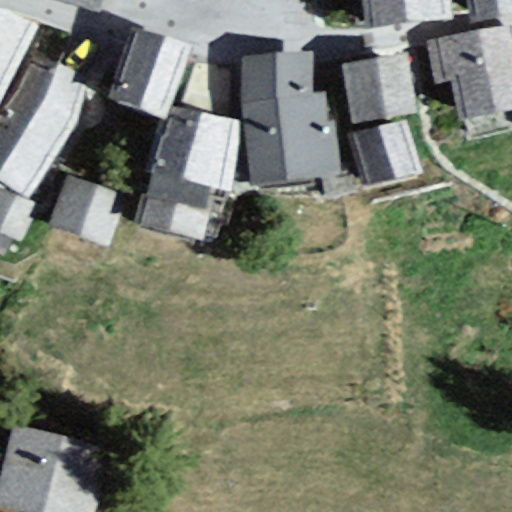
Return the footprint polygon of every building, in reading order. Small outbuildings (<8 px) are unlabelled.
[(411,0),(320,0),(321,33),(412,31),(411,0)] [(482,0),(431,0),(434,34),(484,31),(482,0)] [(0,64),(0,203),(41,117),(116,152),(157,66),(47,14),(19,73),(0,64)] [(499,46),(386,56),(392,117),(417,115),(422,161),(508,153),(499,46)] [(132,120),(87,241),(163,268),(189,198),(289,200),(291,63),(192,62),(191,141),(132,120)] [(365,71),(294,78),(306,194),(377,186),(365,71)] [(27,185),(4,246),(62,268),(85,207),(27,185)] [(52,511),(68,460),(0,440),(0,511),(52,511)]
